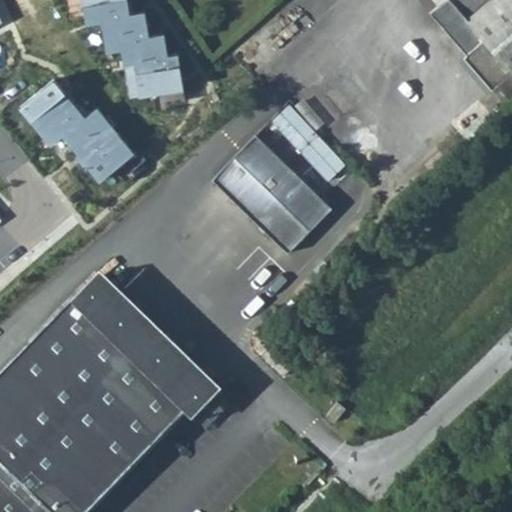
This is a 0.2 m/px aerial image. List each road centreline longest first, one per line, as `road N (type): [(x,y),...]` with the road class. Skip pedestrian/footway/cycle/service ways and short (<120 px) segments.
road 1 (unclassified): [(355,463),(332,456),(112,246),(287,86),(350,0)]
road 2 (unclassified): [(511,348),(399,451),(355,463)]
road 3 (residential): [(0,240),(44,202),(0,144)]
